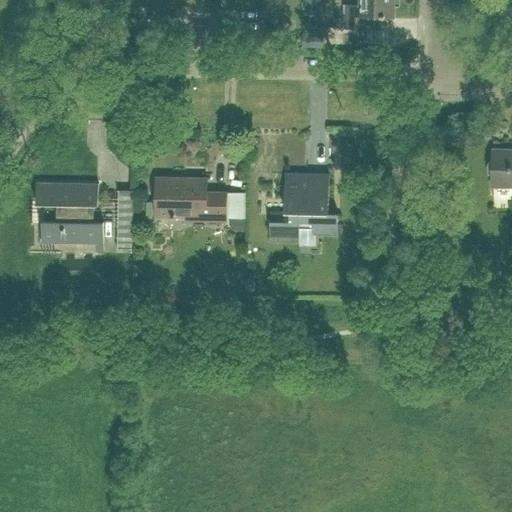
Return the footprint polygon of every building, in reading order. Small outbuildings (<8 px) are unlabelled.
[(360,0),(360,4),(345,4),(344,28),(369,29),(369,17),(395,18),(396,6),(400,6),(399,0),(360,0)] [(283,20),(274,34),(283,39),(291,25),(283,20)] [(302,30),(302,47),(323,48),(323,31),(302,30)] [(511,150),(493,150),(492,181),(511,180),(511,150)] [(340,235),(340,213),(330,213),(331,176),(287,175),(286,212),(270,212),(270,241),(300,242),(300,225),(314,225),(314,234),(340,235)] [(227,220),(228,192),(202,192),(202,178),(156,178),(156,219),(227,220)] [(105,254),(105,222),(92,222),(92,205),(100,206),(100,183),(38,182),(37,204),(51,205),(51,221),(44,221),(43,243),(98,243),(98,254),(105,254)] [(119,190),(117,249),(132,249),(133,191),(119,190)] [(248,219),(249,195),(234,195),(234,219),(248,219)]
